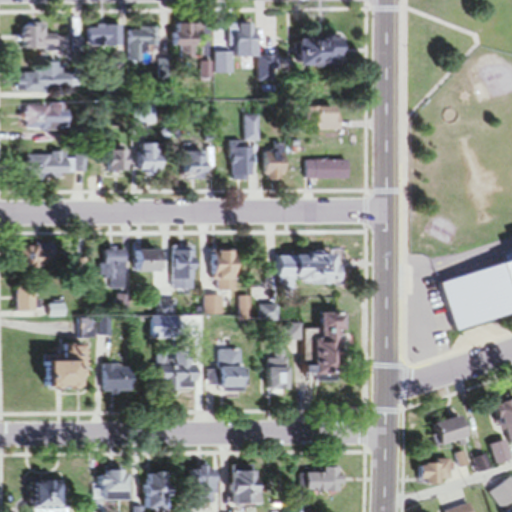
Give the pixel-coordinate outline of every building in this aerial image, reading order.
[(46,43),(46,30),(23,29),(22,55),(61,57),(62,43),(46,43)] [(176,51),(205,51),(205,29),(176,29),(176,51)] [(86,30),(86,52),(114,52),(114,30),(86,30)] [(247,66),(247,52),(256,52),(256,30),(230,30),(230,66),(247,66)] [(156,34),(125,34),(125,65),(142,65),(142,51),(156,51),(156,34)] [(345,73),(345,43),(296,44),(297,73),(345,73)] [(17,77),(17,95),(80,93),(79,78),(61,78),(60,67),(38,67),(39,77),(17,77)] [(70,109),(24,109),(24,134),(70,134),(70,109)] [(317,127),(339,125),(338,109),(316,110),(317,127)] [(256,146),(256,124),(241,124),(241,146),(256,146)] [(138,150),(138,178),(163,178),(163,150),(138,150)] [(229,150),(229,184),(252,184),(252,150),(229,150)] [(185,185),(210,185),(210,152),(195,152),(195,161),(185,161),(185,185)] [(128,153),(105,153),(105,178),(128,178),(128,153)] [(284,156),(262,156),(262,183),(284,183),(284,156)] [(24,182),(83,181),(82,158),(24,159),(24,182)] [(348,164),(303,164),(303,182),(348,182),(348,164)] [(50,250),(21,250),(21,273),(50,273),(50,250)] [(171,294),(194,294),(194,250),(171,250),(171,294)] [(200,253),(201,295),(238,293),(237,252),(200,253)] [(92,289),(125,289),(125,254),(92,254),(92,289)] [(164,254),(135,254),(135,276),(164,276),(164,254)] [(342,259),(276,258),(276,284),(341,285),(342,259)] [(454,329),(511,313),(511,265),(442,285),(454,329)] [(14,289),(14,315),(35,315),(35,289),(14,289)] [(317,385),(341,386),(342,320),(308,319),(306,377),(317,378),(317,385)] [(86,349),(57,349),(57,358),(42,358),(42,392),(86,392),(86,349)] [(198,393),(197,358),(162,359),(162,393),(198,393)] [(290,394),(290,361),(268,361),(268,394),(290,394)] [(134,369),(100,368),(99,396),(133,397),(134,369)] [(248,396),(248,370),(220,370),(220,396),(248,396)] [(511,403),(498,406),(507,447),(511,445),(511,403)] [(436,427),(442,449),(471,441),(464,419),(436,427)] [(490,447),(493,468),(509,466),(507,445),(490,447)] [(451,466),(423,464),(421,485),(449,487),(451,466)] [(232,470),(232,508),(263,508),(263,470),(232,470)] [(97,505),(130,505),(130,471),(97,471),(97,505)] [(217,472),(186,472),(186,506),(218,505),(217,472)] [(328,474),(309,474),(309,494),(328,494),(328,474)] [(142,477),(142,511),(170,511),(171,477),(142,477)] [(486,497),(496,511),(503,511),(511,506),(511,486),(509,482),(486,497)] [(67,511),(67,484),(34,484),(33,511),(67,511)]
